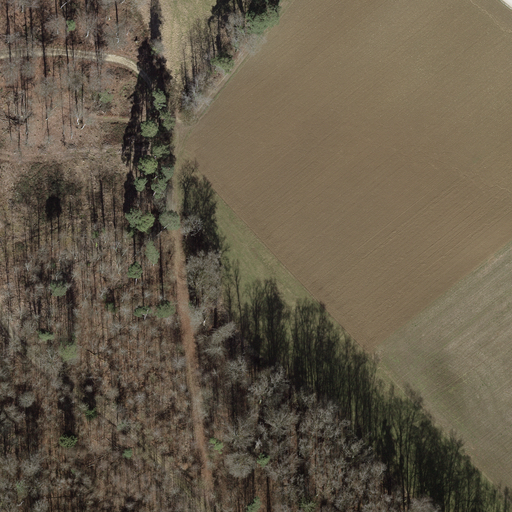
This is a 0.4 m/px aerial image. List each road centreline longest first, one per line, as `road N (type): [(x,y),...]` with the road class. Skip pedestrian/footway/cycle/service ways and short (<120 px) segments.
road 1 (track): [(183,119),(169,177),(213,511)]
road 2 (track): [(284,0),(183,119),(161,121),(136,75),(112,59),(49,51),(0,58)]
road 3 (track): [(213,511),(142,439),(38,361),(8,327),(0,301)]
